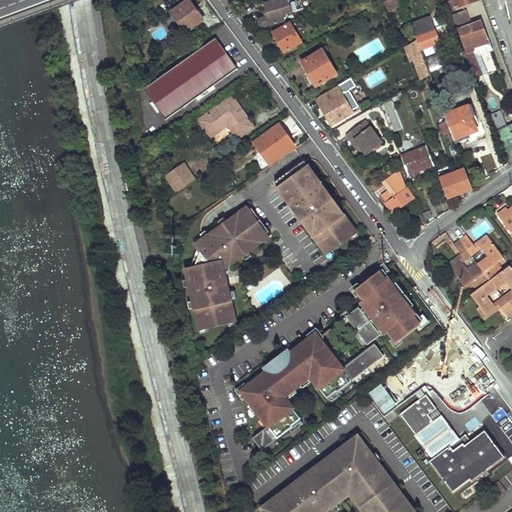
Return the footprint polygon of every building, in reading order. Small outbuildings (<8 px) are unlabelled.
[(269,16),(264,18),(263,18),(262,18),(262,19),(261,20),(260,21),(260,23),(260,24),(262,26),(263,26),(264,27),(266,27),(286,21),(284,14),(292,12),(289,0),(272,0),(273,2),(266,4),(269,16)] [(301,0),(289,0),(292,12),(303,9),(301,0)] [(386,0),(385,1),(390,12),(403,5),(401,0),(386,0)] [(478,0),(451,0),(456,9),(478,0)] [(189,1),(172,14),(187,33),(204,20),(189,1)] [(465,11),(451,16),(452,17),(456,30),(458,29),(470,24),(465,11)] [(411,24),(413,30),(417,41),(421,50),(440,43),(430,16),(411,24)] [(470,24),(458,29),(468,53),(490,44),(481,20),(470,24)] [(292,23),(274,32),(284,52),(302,43),(292,23)] [(216,39),(145,89),(167,119),(238,70),(216,39)] [(417,41),(407,47),(413,57),(416,56),(423,74),(429,72),(421,50),(417,41)] [(490,44),(468,53),(477,77),(489,73),(482,55),(493,51),(490,44)] [(337,73),(322,49),(302,62),(316,86),(337,73)] [(352,78),(317,98),(320,103),(319,104),(326,117),(328,116),(333,125),(354,114),(353,112),(360,109),(348,90),(356,85),(352,78)] [(232,95),(197,119),(209,137),(226,124),(236,138),(253,126),(232,95)] [(447,110),(444,111),(448,122),(452,133),(456,144),(476,136),(478,139),(485,137),(487,135),(487,132),(483,122),(480,123),(473,104),(448,113),(447,110)] [(501,110),(491,114),(497,127),(506,124),(501,110)] [(448,122),(440,125),(444,135),(452,133),(448,122)] [(365,123),(347,137),(352,143),(355,141),(359,148),(366,157),(381,146),(365,123)] [(511,123),(497,129),(510,165),(511,164),(511,123)] [(280,125),(255,142),(270,164),(295,147),(280,125)] [(411,155),(401,159),(402,160),(408,175),(434,166),(427,147),(410,153),(411,155)] [(312,173),(304,162),(301,164),(309,175),(312,173)] [(185,163),(166,176),(177,193),(197,179),(185,163)] [(321,185),(312,173),(309,175),(301,164),(278,181),(286,192),(283,194),(292,206),(295,204),(299,209),(296,212),(301,220),(305,217),(309,221),(304,224),(310,231),(313,229),(317,235),(314,237),(325,252),(329,250),(332,251),(351,237),(351,233),(355,231),(343,215),(340,218),(336,212),(340,210),(325,190),(322,192),(318,187),(321,185)] [(392,191),(383,198),(393,214),(413,199),(407,189),(400,172),(386,182),(392,191)] [(455,173),(443,178),(450,197),(473,188),(469,179),(459,183),(455,173)] [(278,182),(275,184),(283,194),(286,192),(278,182)] [(239,214),(242,217),(252,209),(250,206),(239,214)] [(270,233),(252,209),(242,217),(239,214),(202,241),(204,243),(197,248),(201,253),(195,269),(191,270),(189,270),(191,279),(188,279),(199,328),(203,327),(206,329),(229,324),(231,321),(235,320),(226,279),(223,280),(222,276),(226,266),(229,264),(231,266),(261,244),(259,240),(270,233)] [(498,215),(501,219),(509,213),(506,209),(498,215)] [(511,233),(511,210),(509,213),(501,219),(511,233)] [(270,233),(259,240),(261,244),(272,236),(270,233)] [(479,246),(489,238),(486,234),(482,237),(476,241),(473,244),(478,250),(481,248),(479,246)] [(473,244),(467,236),(461,240),(472,255),(478,250),(473,244)] [(481,248),(488,257),(478,264),(490,280),(500,273),(496,269),(500,266),(498,263),(504,258),(489,238),(479,246),(481,248)] [(460,253),(465,260),(472,255),(461,240),(455,245),(460,253)] [(195,269),(201,253),(198,250),(191,270),(195,269)] [(450,267),(460,260),(462,262),(465,260),(460,253),(457,255),(450,260),(447,263),(450,267)] [(475,285),(478,289),(490,280),(478,264),(469,271),(462,262),(460,260),(450,267),(455,273),(465,287),(469,284),(472,287),(475,285)] [(226,279),(231,266),(229,264),(226,266),(222,276),(223,280),(226,279)] [(259,269),(257,265),(247,272),(250,276),(259,269)] [(490,280),(496,288),(506,281),(511,288),(511,268),(510,266),(503,270),(500,273),(490,280)] [(415,311),(391,279),(392,278),(385,269),(372,279),(375,283),(368,289),(364,284),(358,289),(368,301),(369,303),(363,309),(361,306),(348,316),(369,344),(382,335),(380,332),(387,327),(388,329),(398,342),(425,321),(416,310),(415,311)] [(461,290),(465,287),(455,273),(451,276),(461,290)] [(375,283),(372,279),(364,284),(368,289),(375,283)] [(486,314),(496,307),(494,305),(487,295),(496,288),(490,280),(478,289),(475,292),(471,295),(480,307),(486,314)] [(503,297),(511,309),(511,296),(510,293),(503,297)] [(506,314),(508,316),(511,313),(511,309),(503,297),(497,302),(506,314)] [(506,314),(497,302),(494,305),(496,307),(499,311),(492,316),(496,321),(506,314)] [(496,307),(486,314),(480,307),(476,310),(485,322),(492,316),(499,311),(496,307)] [(347,385),(386,356),(376,343),(344,368),(317,333),(291,353),(283,359),(286,362),(279,367),(276,364),(269,370),(242,390),(269,425),(253,437),(262,449),(303,419),(301,418),(311,411),(297,393),(294,389),(305,381),(310,377),(320,369),(323,373),(337,391),(346,384),(347,385)] [(283,359),(291,353),(288,349),(266,365),(269,370),(276,364),(279,367),(286,362),(283,359)] [(323,373),(320,369),(310,377),(313,381),(323,373)] [(305,381),(294,389),(297,393),(307,385),(305,381)] [(416,434),(414,436),(432,459),(430,461),(452,492),(469,479),(471,481),(504,456),(485,431),(470,441),(464,446),(459,439),(441,415),(433,421),(428,414),(437,408),(427,394),(401,413),(416,434)] [(368,444),(360,434),(356,437),(362,443),(363,442),(366,445),(368,444)] [(465,434),(459,439),(464,446),(470,441),(465,434)] [(366,445),(363,442),(362,443),(356,437),(348,443),(349,444),(328,460),(329,462),(325,465),(323,462),(311,471),(314,473),(309,476),(308,475),(286,492),(285,491),(279,495),(281,498),(276,502),(274,499),(267,504),(269,511),(324,511),(325,511),(326,511),(333,507),(330,504),(335,501),(350,489),(354,486),(359,492),(354,496),(363,507),(361,508),(364,511),(415,511),(407,502),(408,502),(406,498),(403,501),(396,491),(399,489),(394,483),(393,483),(378,463),(379,462),(366,445)] [(498,481),(488,489),(496,499),(506,491),(498,481)] [(359,492),(354,486),(350,489),(354,496),(359,492)] [(399,489),(396,491),(403,501),(406,498),(407,497),(400,488),(399,489)] [(276,502),(281,498),(279,495),(278,494),(273,498),(274,499),(276,502)]
